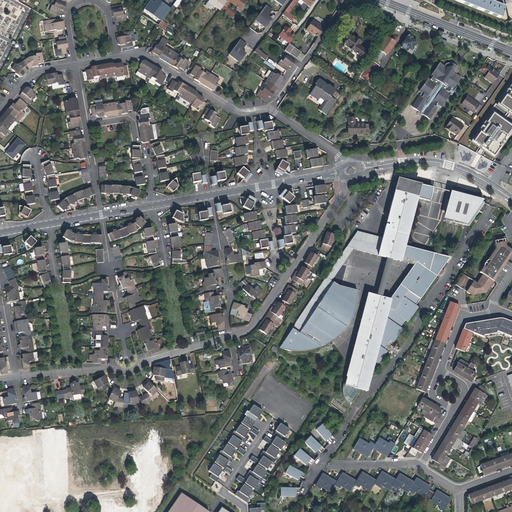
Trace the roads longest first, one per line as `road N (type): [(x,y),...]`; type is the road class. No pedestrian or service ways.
road 1 (residential): [(502,191),(315,466)]
road 2 (residential): [(231,335),(134,370),(17,377)]
road 3 (residential): [(348,180),(257,323),(231,335)]
road 4 (residential): [(117,56),(144,55),(238,111),(270,108)]
road 5 (residential): [(359,169),(428,160),(458,166),(502,191)]
road 6 (residential): [(101,214),(127,357)]
road 7 (residential): [(117,56),(107,9),(85,0),(69,16),(76,63)]
road 8 (primary): [(379,0),(511,51)]
road 9 (residential): [(210,194),(340,172)]
